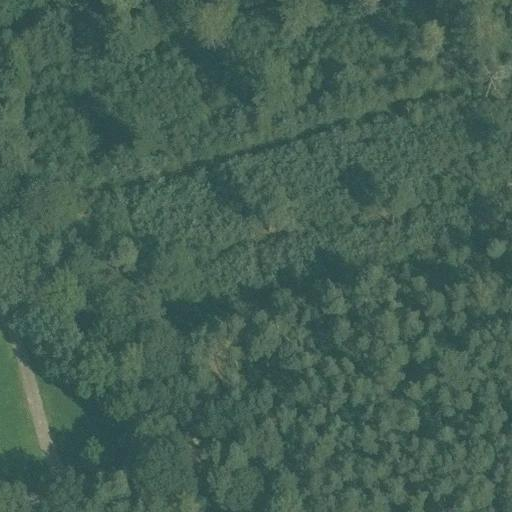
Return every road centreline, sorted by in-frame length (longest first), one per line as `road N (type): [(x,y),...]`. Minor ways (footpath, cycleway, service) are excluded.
road 1 (unclassified): [(191,453),(0,255)]
road 2 (track): [(12,324),(63,483),(0,510)]
road 3 (track): [(152,413),(140,453),(123,471),(96,484),(63,483)]
